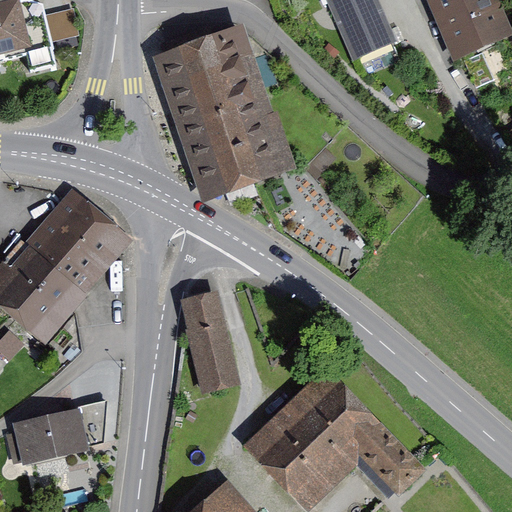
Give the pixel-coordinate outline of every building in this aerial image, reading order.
[(376,0),(327,0),(351,62),(394,46),(376,0)] [(427,0),(454,64),(511,41),(494,0),(427,0)] [(0,60),(28,54),(16,3),(0,6),(0,60)] [(52,11),(53,38),(79,36),(77,10),(52,11)] [(243,24),(149,57),(175,130),(202,205),(295,172),(243,24)] [(0,302),(14,314),(101,213),(71,187),(0,269),(0,302)] [(101,213),(14,314),(47,342),(134,241),(101,213)] [(212,298),(181,305),(204,395),(235,387),(212,298)] [(0,346),(13,357),(25,343),(10,329),(0,341),(0,346)] [(246,447),(305,511),(309,511),(361,465),(394,501),(423,475),(328,372),(246,447)] [(79,414),(13,425),(20,466),(86,455),(79,414)] [(254,511),(229,482),(193,511),(254,511)]
